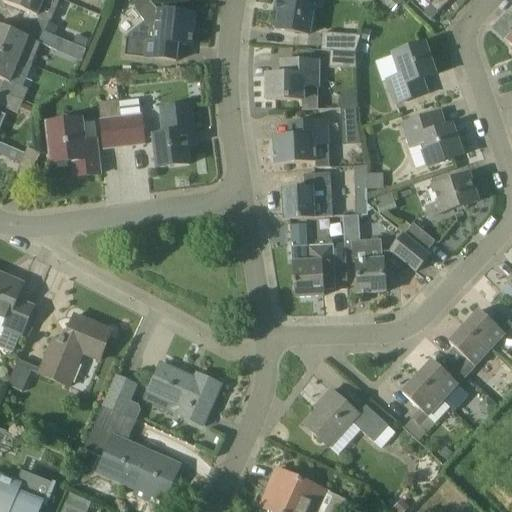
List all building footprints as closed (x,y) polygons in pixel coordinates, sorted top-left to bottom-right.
[(46,20),(53,0),(5,0),(4,4),(26,13),(22,23),(44,33),(48,21),(46,20)] [(195,16),(157,12),(153,2),(136,0),(135,11),(145,23),(126,36),(124,57),(172,62),(172,61),(165,60),(166,44),(192,47),(195,16)] [(317,0),(276,0),(276,7),(281,7),(277,31),(308,36),(313,6),(316,7),(317,0)] [(378,0),(389,9),(397,0),(378,0)] [(437,0),(423,15),(431,21),(438,14),(450,0),(437,0)] [(44,33),(22,23),(17,34),(0,26),(0,53),(17,61),(19,58),(33,64),(41,44),(56,49),(59,39),(44,33)] [(370,36),(371,33),(363,31),(360,40),(367,42),(368,43),(368,42),(370,36)] [(330,53),(355,54),(354,52),(359,37),(322,34),(321,51),(330,52),(330,53)] [(394,106),(427,95),(427,93),(422,95),(417,82),(435,76),(424,45),(391,57),(397,75),(385,80),(394,106)] [(9,82),(17,61),(0,53),(0,80),(5,82),(0,93),(23,102),(27,90),(9,82)] [(355,69),(355,54),(330,53),(329,68),(355,69)] [(266,101),(303,102),(303,109),(319,109),(319,62),(281,63),(281,64),(289,64),(289,77),(266,77),(266,101)] [(0,107),(17,115),(18,113),(22,105),(23,102),(0,93),(0,92),(0,107)] [(121,119),(119,102),(118,102),(118,100),(98,103),(104,151),(124,149),(121,119)] [(144,146),(142,126),(139,100),(119,102),(121,119),(124,149),(144,146)] [(22,105),(18,113),(30,118),(33,110),(22,105)] [(153,135),(157,169),(189,166),(186,135),(194,134),(190,107),(162,110),(164,134),(153,135)] [(341,123),(357,122),(356,109),(340,110),(341,123)] [(425,169),(462,157),(452,126),(436,131),(431,116),(400,127),(408,152),(411,151),(416,167),(423,164),(425,169)] [(94,160),(92,144),(85,145),(83,119),(48,121),(50,146),(52,166),(73,164),(75,179),(100,176),(98,160),(94,160)] [(275,166),(295,165),(315,164),(316,170),(330,169),(327,123),(289,125),(289,126),(300,125),(301,137),(273,139),(275,166)] [(1,145),(0,148),(0,155),(21,164),(25,155),(1,145)] [(25,155),(21,164),(17,172),(30,178),(39,154),(27,149),(25,155)] [(284,221),(334,219),(333,200),(331,201),(329,175),(304,176),(305,190),(283,191),(284,221)] [(355,190),(368,189),(368,175),(355,176),(355,190)] [(368,175),(368,189),(384,188),(383,175),(368,175)] [(427,208),(430,219),(478,203),(469,176),(431,189),(436,205),(427,208)] [(379,214),(392,210),(387,196),(374,200),(379,214)] [(385,294),(382,254),(381,241),(352,242),(351,220),(343,221),(344,235),(345,251),(352,251),(353,263),(357,262),(359,296),(385,294)] [(435,243),(420,230),(413,225),(411,228),(403,221),(397,228),(406,235),(405,236),(427,253),(435,243)] [(335,282),(333,251),(332,241),(328,239),(317,239),(315,243),(315,247),(308,247),(307,225),(290,225),(292,265),(293,282),(293,287),(296,287),(296,299),(323,297),(322,285),(334,284),(335,291),(336,291),(335,282)] [(430,256),(427,253),(405,236),(391,253),(416,273),(430,256)] [(333,251),(335,282),(347,281),(345,250),(333,251)] [(0,329),(20,338),(33,308),(16,301),(21,289),(5,282),(4,284),(0,281),(0,320),(3,321),(0,328),(0,329)] [(511,281),(501,293),(511,303),(511,281)] [(503,336),(511,327),(511,325),(506,320),(497,329),(496,328),(491,323),(479,312),(464,328),(490,353),(505,338),(503,336)] [(496,328),(505,319),(499,314),(491,323),(496,328)] [(53,341),(41,371),(39,375),(39,377),(67,389),(81,357),(98,364),(112,332),(75,317),(65,340),(61,339),(58,343),(53,341)] [(466,377),(490,353),(464,328),(449,344),(467,361),(459,370),(466,377)] [(16,347),(1,340),(0,341),(0,347),(13,354),(16,347)] [(18,361),(16,365),(7,387),(21,393),(24,388),(31,372),(33,373),(39,375),(41,371),(18,361)] [(466,377),(459,370),(450,379),(432,362),(417,378),(444,404),(461,387),(458,385),(466,377)] [(145,401),(185,419),(204,427),(222,387),(196,376),(194,379),(161,365),(145,401)] [(139,406),(131,403),(138,386),(115,376),(102,406),(136,421),(140,411),(139,406)] [(420,428),(444,404),(417,378),(402,395),(420,412),(412,421),(420,428)] [(388,427),(366,407),(365,408),(368,411),(361,419),(331,392),(321,403),(324,406),(305,427),(330,450),(333,447),(353,424),(374,442),(388,427)] [(488,416),(497,406),(487,397),(481,404),(481,410),(488,416)] [(137,422),(136,421),(102,406),(84,450),(103,458),(98,470),(96,475),(135,492),(137,486),(147,490),(166,498),(180,467),(163,460),(162,463),(140,454),(142,450),(127,444),(137,422)] [(446,461),(453,454),(446,448),(440,455),(446,461)] [(50,478),(53,465),(30,460),(27,473),(50,478)] [(260,507),(260,508),(268,511),(326,511),(334,496),(321,491),(277,471),(270,486),(275,488),(265,510),(260,507)] [(53,483),(52,487),(23,476),(19,486),(0,477),(0,511),(39,511),(42,505),(44,506),(43,507),(46,509),(56,484),(53,483)] [(87,511),(91,505),(70,495),(62,511),(87,511)]
